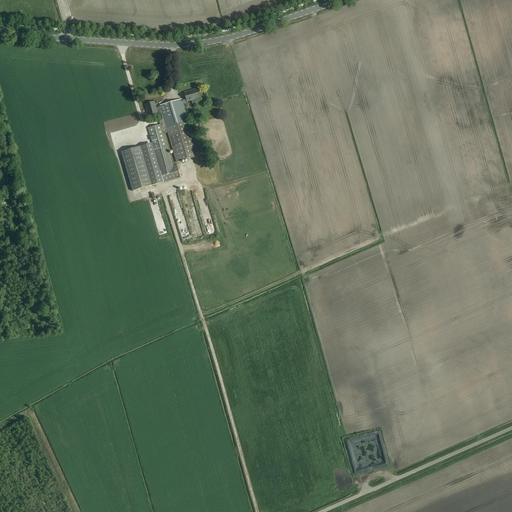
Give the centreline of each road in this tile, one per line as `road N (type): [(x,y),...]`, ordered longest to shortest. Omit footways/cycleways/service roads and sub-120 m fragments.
road 1 (track): [(258,511),(121,42)]
road 2 (primary): [(0,31),(199,43),(340,0)]
road 3 (unclassified): [(321,511),(511,428)]
